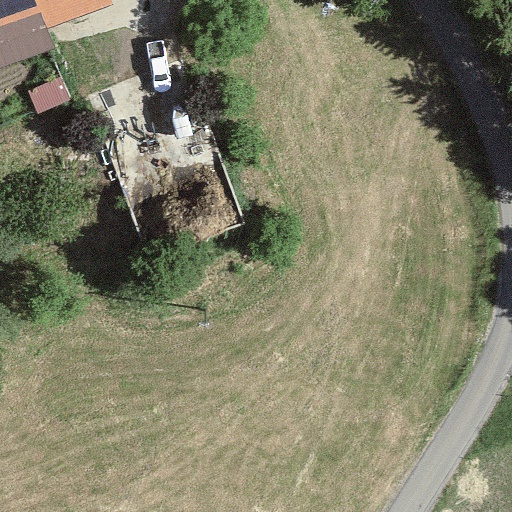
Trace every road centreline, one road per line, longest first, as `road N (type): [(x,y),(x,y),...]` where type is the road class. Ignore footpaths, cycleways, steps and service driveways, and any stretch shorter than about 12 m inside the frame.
road 1 (unclassified): [(511,321),(494,372),(408,511)]
road 2 (unclassified): [(432,0),(491,121),(511,185)]
